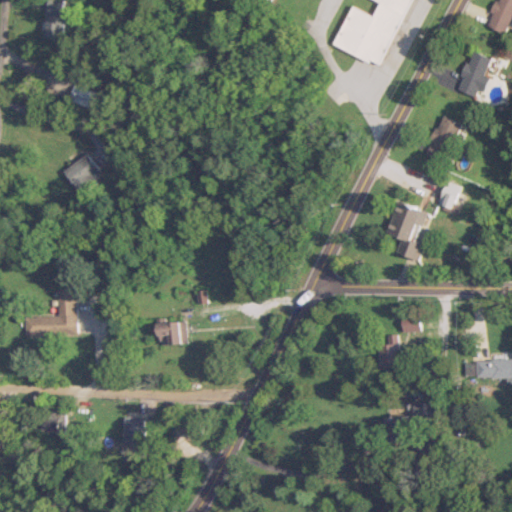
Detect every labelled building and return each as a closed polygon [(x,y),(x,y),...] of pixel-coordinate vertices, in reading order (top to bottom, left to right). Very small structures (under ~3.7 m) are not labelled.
[(49,0),(48,36),(64,37),(66,9),(61,9),(61,0),(49,0)] [(380,0),(381,0),(374,15),(352,5),(334,44),(377,64),(382,65),(411,0),(380,0)] [(508,33),(511,23),(511,0),(499,0),(489,24),(508,33)] [(496,58),(476,49),(459,88),(483,98),(493,77),(489,75),(496,58)] [(71,100),(93,107),(98,92),(76,85),(71,100)] [(429,152),(448,161),(465,123),(446,115),(429,152)] [(68,171),(92,153),(108,174),(84,192),(68,171)] [(392,232),(406,237),(401,251),(422,259),(428,243),(421,240),(432,210),(403,200),(392,232)] [(78,335),(78,289),(60,290),(61,316),(28,316),(28,335),(78,335)] [(187,344),(187,321),(161,321),(161,344),(187,344)] [(403,368),(403,336),(388,336),(388,343),(383,343),(384,368),(403,368)] [(511,358),(480,358),(480,377),(511,376),(511,358)] [(438,401),(416,401),(417,423),(439,422),(438,401)] [(63,431),(63,411),(41,411),(41,432),(63,431)] [(413,440),(412,415),(388,416),(389,441),(413,440)] [(176,436),(204,436),(204,417),(176,417),(176,436)] [(124,422),(124,451),(141,451),(141,422),(124,422)]
